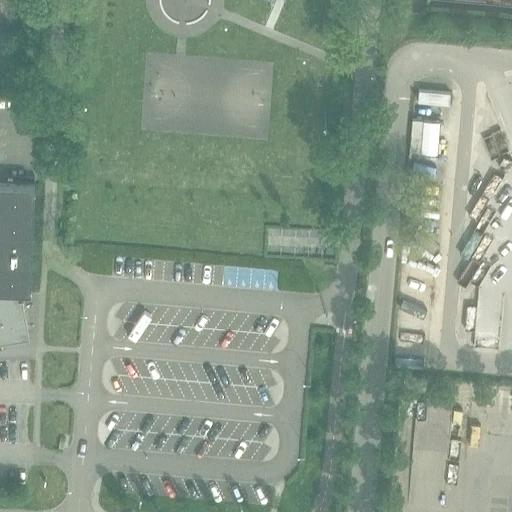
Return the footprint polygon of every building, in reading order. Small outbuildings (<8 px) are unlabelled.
[(424,87),(423,98),(445,100),(447,88),(424,87)] [(408,132),(441,132),(441,113),(408,113),(408,132)] [(0,341),(28,337),(22,299),(17,300),(18,291),(30,291),(34,184),(0,182),(0,341)] [(461,206),(476,215),(489,192),(474,184),(461,206)] [(263,270),(264,257),(239,255),(238,268),(263,270)] [(401,256),(396,264),(412,272),(417,264),(401,256)] [(412,312),(419,291),(400,285),(393,305),(412,312)] [(408,391),(408,418),(438,418),(438,396),(431,396),(431,391),(408,391)] [(179,489),(175,500),(202,511),(206,500),(179,489)]
